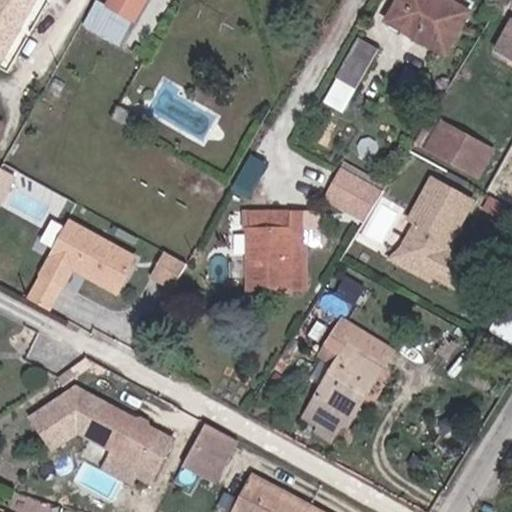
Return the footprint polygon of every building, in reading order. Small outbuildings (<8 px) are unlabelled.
[(0,0),(0,52),(13,59),(46,0),(0,0)] [(126,44),(128,41),(151,0),(118,0),(117,2),(113,0),(105,0),(91,25),(126,44)] [(402,0),(397,9),(456,41),(478,2),(473,0),(402,0)] [(511,22),(500,44),(511,50),(511,22)] [(368,30),(347,69),(365,79),(388,41),(368,30)] [(365,79),(347,69),(336,88),(354,99),(365,79)] [(435,136),(452,105),(441,99),(424,130),(435,136)] [(502,132),(452,105),(435,136),(485,162),(502,132)] [(236,187),(253,196),(271,162),(254,153),(236,187)] [(378,209),(396,179),(351,156),(335,186),(378,209)] [(0,204),(15,177),(2,170),(0,172),(0,204)] [(442,170),(419,212),(413,233),(419,252),(442,263),(473,279),(483,257),(459,242),(484,193),(442,170)] [(413,233),(419,212),(404,240),(398,253),(437,272),(442,263),(419,252),(413,233)] [(139,258),(70,219),(25,299),(49,312),(72,272),(117,297),(139,258)] [(257,222),(258,282),(311,280),(309,238),(296,239),(295,221),(257,222)] [(176,288),(189,261),(166,250),(153,277),(176,288)] [(347,426),(354,415),(371,386),(381,391),(400,358),(347,327),(338,343),(353,352),(341,372),(321,406),(333,412),(330,418),(347,426)] [(353,352),(338,343),(325,364),(341,372),(353,352)] [(165,419),(82,374),(34,405),(56,437),(81,422),(114,442),(107,458),(138,474),(142,462),(155,469),(177,428),(164,421),(165,419)] [(371,386),(354,415),(363,420),(381,391),(371,386)] [(218,465),(237,429),(208,414),(189,449),(218,465)] [(317,511),(252,476),(232,511),(317,511)]
